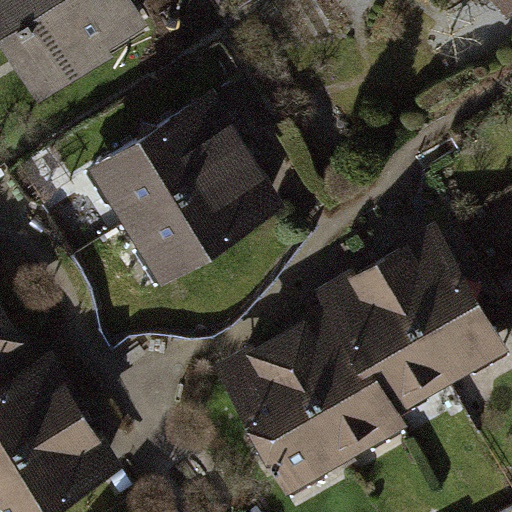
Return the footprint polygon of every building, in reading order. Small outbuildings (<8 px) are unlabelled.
[(133,0),(0,0),(0,40),(38,100),(152,29),(133,0)] [(511,0),(500,0),(509,14),(511,11),(511,0)] [(124,224),(251,147),(215,88),(88,165),(124,224)] [(286,205),(251,147),(124,224),(159,282),(286,205)] [(375,259),(446,384),(509,348),(436,219),(397,241),(400,246),(375,259)] [(446,384),(375,259),(356,270),(353,266),(314,289),(321,301),(362,374),(373,368),(398,411),(446,384)] [(297,320),(273,334),(344,460),(406,425),(398,411),(373,368),(362,374),(321,301),(295,316),(297,320)] [(20,334),(4,311),(0,313),(0,379),(38,355),(23,332),(20,334)] [(287,492),(344,460),(273,334),(254,345),(252,341),(213,363),(287,492)] [(0,466),(84,413),(64,381),(69,377),(50,348),(38,355),(0,379),(0,466)] [(97,434),(84,413),(0,466),(0,511),(48,511),(124,465),(102,431),(97,434)]
